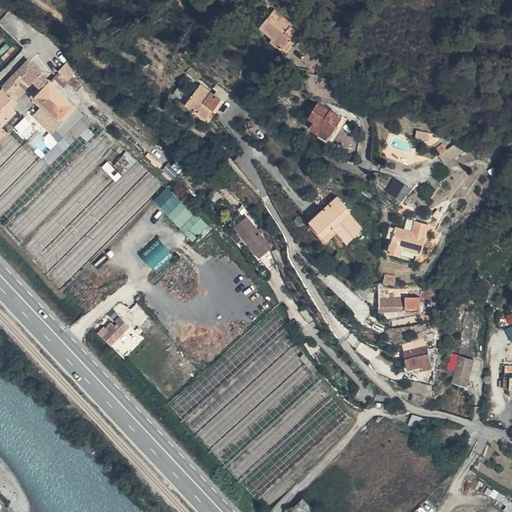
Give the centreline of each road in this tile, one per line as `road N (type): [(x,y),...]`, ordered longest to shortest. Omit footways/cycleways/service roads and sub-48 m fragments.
road 1 (residential): [(247,164),(324,310),(386,390),(511,442)]
road 2 (primary): [(0,281),(216,511)]
road 3 (unknown): [(386,390),(267,511)]
